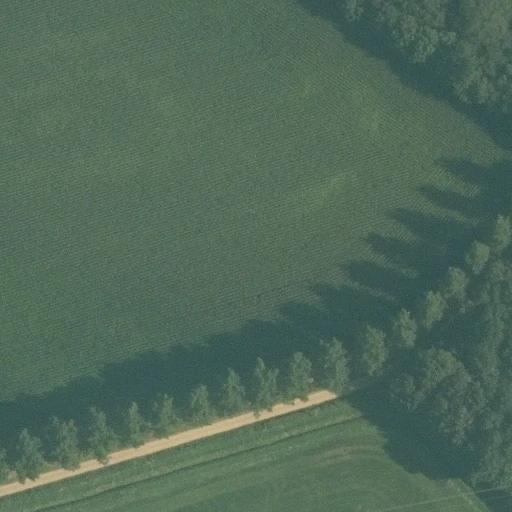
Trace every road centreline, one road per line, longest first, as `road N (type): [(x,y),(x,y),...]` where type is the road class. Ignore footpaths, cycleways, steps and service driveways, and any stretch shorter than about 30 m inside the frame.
road 1 (track): [(370,381),(0,491)]
road 2 (track): [(511,252),(427,347),(370,381)]
